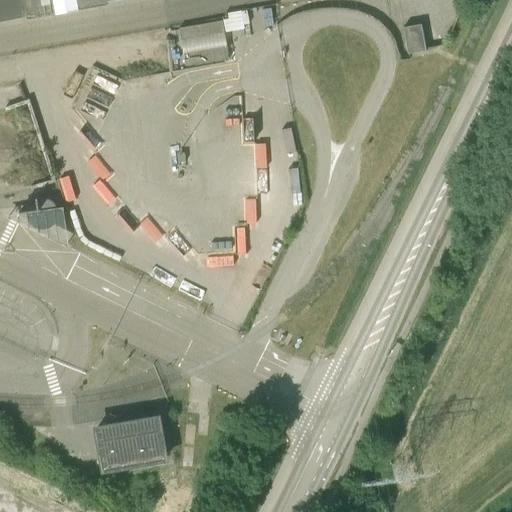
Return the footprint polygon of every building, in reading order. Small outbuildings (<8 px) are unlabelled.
[(0,0),(0,21),(26,16),(28,18),(108,4),(107,2),(118,0),(0,0)] [(181,41),(220,34),(218,22),(179,29),(181,41)] [(407,54),(426,51),(421,24),(403,28),(407,54)] [(185,67),(225,60),(223,46),(183,53),(185,67)] [(54,223),(57,220),(58,217),(58,214),(58,211),(57,208),(56,205),(54,203),(52,201),(49,199),(46,198),(43,197),(40,197),(35,198),(37,209),(26,211),(26,213),(26,216),(27,219),(28,221),(30,224),(32,226),(35,227),(38,228),(41,229),(44,229),(47,228),(50,227),(52,225),(54,223)] [(103,471),(165,459),(157,418),(96,429),(103,471)]
